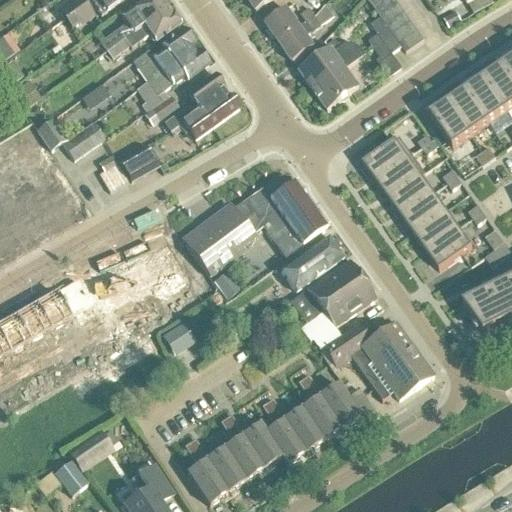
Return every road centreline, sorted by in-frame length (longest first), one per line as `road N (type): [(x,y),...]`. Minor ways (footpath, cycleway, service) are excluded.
road 1 (residential): [(0,293),(288,129)]
road 2 (residential): [(466,392),(456,365),(311,163)]
road 3 (residential): [(311,163),(511,26)]
road 4 (residential): [(466,392),(456,408),(296,511)]
road 5 (residential): [(288,129),(198,0)]
